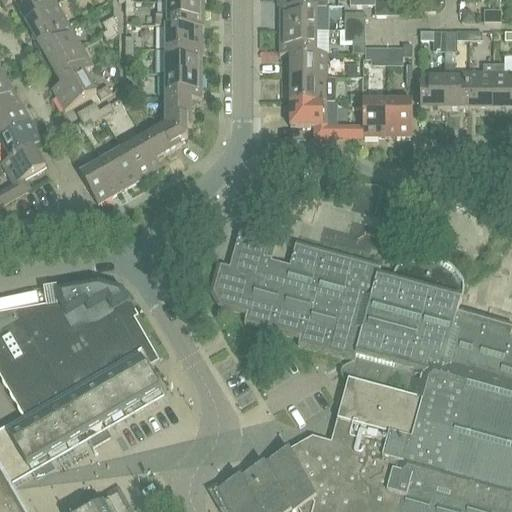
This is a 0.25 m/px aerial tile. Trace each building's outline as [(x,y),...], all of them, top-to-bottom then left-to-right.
[(0,0),(5,9),(14,4),(13,3),(19,0),(0,0)] [(19,0),(13,3),(14,4),(26,25),(57,6),(53,0),(19,0)] [(277,0),(278,0),(278,9),(280,9),(280,33),(316,33),(316,8),(314,8),(290,8),(290,0),(277,0)] [(314,0),(314,8),(316,8),(328,8),(327,0),(314,0)] [(349,0),(349,8),(362,8),(362,0),(349,0)] [(375,0),(362,0),(362,8),(375,8),(375,0)] [(398,0),(398,8),(411,8),(411,0),(398,0)] [(411,0),(411,8),(424,9),(423,0),(411,0)] [(134,17),(134,4),(125,4),(125,16),(134,17)] [(204,29),(204,5),(168,5),(168,16),(155,17),(156,28),(166,28),(202,29),(204,29)] [(26,25),(38,46),(69,27),(57,6),(26,25)] [(484,13),(484,26),(493,25),(493,12),(484,13)] [(501,12),(493,12),(493,25),(502,25),(501,12)] [(345,33),(365,33),(365,15),(345,15),(345,33)] [(118,27),(114,20),(102,26),(107,34),(118,27)] [(38,46),(50,66),(82,48),(69,27),(38,46)] [(118,27),(107,34),(103,36),(107,43),(118,37),(114,30),(118,27)] [(166,28),(166,52),(202,53),(202,29),(166,28)] [(280,56),(291,56),(316,57),(316,56),(316,33),(280,33),(280,56)] [(345,33),(339,33),(340,47),(352,47),(365,47),(365,33),(345,33)] [(420,35),(420,44),(433,44),(433,55),(446,55),(446,35),(420,35)] [(470,35),(456,35),(446,35),(446,55),(456,55),(456,44),(470,44),(470,35)] [(482,35),(470,35),(470,44),(482,44),(482,35)] [(134,40),(126,40),(125,40),(125,52),(134,52),(134,40)] [(352,56),(365,56),(365,47),(352,47),(352,56)] [(412,60),(412,48),(403,47),(403,60),(412,60)] [(50,66),(62,87),(84,74),(85,74),(94,69),(82,48),(50,66)] [(134,65),(134,52),(125,52),(125,65),(134,65)] [(166,52),(166,76),(201,76),(202,53),(166,52)] [(291,56),(291,80),(327,81),(327,56),(316,56),(316,57),(291,56)] [(357,67),(348,67),(348,79),(357,79),(357,67)] [(421,76),(421,112),(445,112),(446,67),(445,67),(445,76),(421,76)] [(445,112),(470,112),(470,76),(455,76),(455,67),(446,67),(445,112)] [(470,112),(493,112),(494,67),(483,67),(483,76),(470,76),(470,112)] [(493,112),(511,112),(511,75),(503,76),(503,67),(494,67),(493,112)] [(52,92),(65,113),(96,94),(85,74),(84,74),(62,87),(52,92)] [(166,76),(166,100),(191,100),(201,100),(201,76),(166,76)] [(0,83),(0,111),(19,101),(6,80),(0,83)] [(291,80),(290,104),(327,105),(327,81),(291,80)] [(134,88),(125,87),(125,101),(134,101),(134,88)] [(112,96),(108,88),(97,94),(101,102),(112,96)] [(353,110),(362,110),(362,103),(363,103),(363,91),(353,91),(353,110)] [(166,125),(165,126),(187,138),(187,129),(191,129),(191,100),(166,100),(166,125)] [(0,111),(0,139),(31,122),(19,101),(0,111)] [(386,103),(363,103),(362,103),(362,110),(362,129),(346,129),(346,141),(363,141),(363,139),(386,139),(386,103)] [(411,139),(411,103),(386,103),(386,139),(411,139)] [(314,129),(314,141),(346,141),(346,129),(327,129),(327,105),(290,104),(290,129),(314,129)] [(85,111),(89,119),(100,112),(96,105),(85,111)] [(110,106),(100,112),(104,120),(115,114),(110,106)] [(83,127),(90,123),(91,122),(89,119),(85,111),(77,116),(83,127)] [(104,120),(100,112),(89,119),(91,122),(90,123),(93,127),(104,120)] [(0,139),(0,141),(11,160),(11,161),(33,148),(34,148),(43,143),(31,122),(0,139)] [(165,126),(143,139),(156,162),(181,147),(179,144),(187,139),(187,138),(165,126)] [(63,134),(67,142),(78,135),(74,127),(63,134)] [(143,139),(122,151),(141,183),(162,171),(156,162),(143,139)] [(45,168),(34,148),(33,148),(11,161),(11,160),(2,165),(13,186),(0,193),(0,202),(3,208),(32,191),(25,180),(45,168)] [(122,151),(102,163),(120,195),(141,183),(122,151)] [(80,176),(92,197),(99,207),(120,195),(102,163),(80,176)] [(347,361),(350,362),(355,363),(353,370),(348,373),(350,375),(351,377),(350,382),(349,382),(332,445),(323,442),(320,450),(311,448),(308,450),(305,446),(302,445),(289,452),(289,451),(223,488),(214,493),(224,511),(295,511),(299,510),(299,511),(511,511),(511,339),(511,335),(511,327),(458,312),(463,291),(462,279),(455,270),(442,262),(435,259),(416,258),(400,265),(398,266),(391,278),(380,275),(382,268),(296,245),(290,268),(272,263),(276,248),(267,246),(269,238),(239,229),(228,269),(218,266),(210,295),(219,308),(223,310),(247,316),(246,317),(244,326),(300,341),(298,348),(347,361)] [(99,285),(56,293),(58,306),(0,315),(0,378),(24,421),(5,432),(2,440),(20,472),(22,470),(27,478),(164,399),(147,370),(163,361),(137,317),(123,291),(99,285)] [(0,511),(20,511),(0,477),(0,511)] [(131,511),(121,494),(119,490),(80,511),(131,511)]
